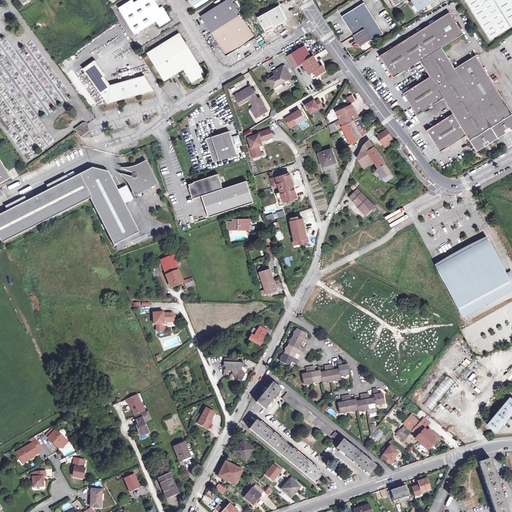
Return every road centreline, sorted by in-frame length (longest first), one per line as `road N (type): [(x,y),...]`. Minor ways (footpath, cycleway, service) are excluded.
road 1 (residential): [(186,511),(315,266),(331,207),(371,133)]
road 2 (tertiary): [(319,22),(442,185)]
road 3 (tertiary): [(296,511),(459,456)]
road 4 (residential): [(221,80),(152,128),(99,145)]
road 5 (track): [(349,257),(464,324)]
